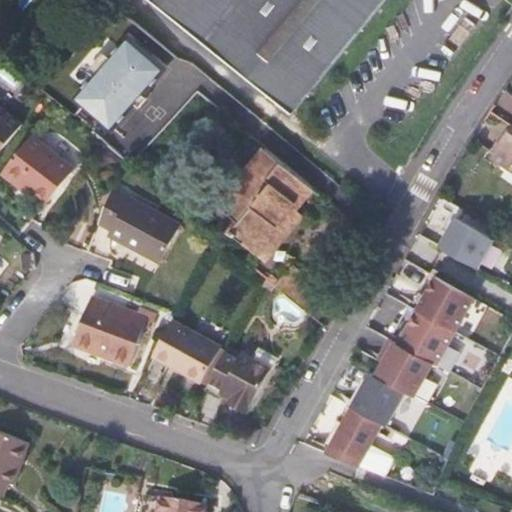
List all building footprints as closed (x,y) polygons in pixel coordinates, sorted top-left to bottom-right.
[(151,0),(294,117),(389,0),(151,0)] [(78,97),(118,128),(168,64),(131,35),(115,55),(99,42),(74,74),(87,85),(78,97)] [(0,149),(20,125),(0,109),(0,149)] [(511,129),(492,161),(507,171),(509,168),(511,169),(511,129)] [(74,169),(34,134),(3,172),(20,186),(24,181),(34,189),(48,201),(74,169)] [(265,261),(284,238),(275,231),(292,210),(297,214),(316,191),(268,151),(213,219),(265,261)] [(29,194),(34,189),(24,181),(20,186),(29,194)] [(178,224),(112,189),(99,223),(112,229),(111,231),(128,241),(128,244),(160,260),(178,224)] [(441,199),(423,234),(485,267),(500,237),(458,216),(462,209),(441,199)] [(275,231),(284,238),(289,242),(305,222),(297,214),(292,210),(275,231)] [(276,286),(307,312),(321,294),(290,268),(276,286)] [(480,300),(441,279),(431,298),(423,312),(461,334),(480,300)] [(71,345),(128,366),(146,319),(90,298),(71,345)] [(442,367),(461,334),(423,312),(409,336),(404,346),(438,365),(442,367)] [(152,357),(199,384),(220,348),(173,321),(152,357)] [(404,346),(395,341),(387,355),(392,358),(388,365),(381,377),(420,398),(438,365),(404,346)] [(260,347),(254,357),(272,368),(278,357),(260,347)] [(199,384),(206,387),(208,384),(227,352),(220,348),(199,384)] [(227,352),(208,384),(221,392),(219,396),(229,402),(231,397),(249,408),(272,368),(254,357),(245,352),(240,360),(227,352)] [(392,358),(387,355),(383,362),(388,365),(392,358)] [(275,395),(284,400),(290,389),(281,384),(275,395)] [(348,424),(332,453),(365,466),(388,424),(358,407),(348,424)] [(332,453),(348,424),(342,421),(326,450),(332,453)] [(12,486),(24,455),(18,453),(22,441),(0,432),(0,496),(2,497),(7,484),(12,486)] [(22,441),(18,453),(24,455),(28,443),(22,441)] [(206,511),(207,508),(164,500),(161,511),(206,511)]
